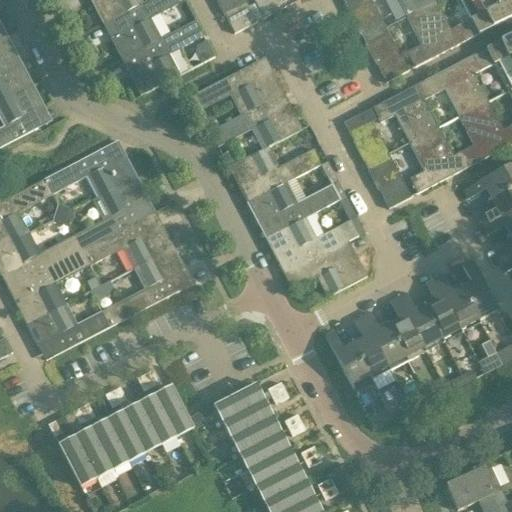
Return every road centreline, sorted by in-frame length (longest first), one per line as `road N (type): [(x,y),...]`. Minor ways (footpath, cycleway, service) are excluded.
road 1 (residential): [(265,287),(202,167),(189,152),(71,97),(19,0)]
road 2 (residential): [(0,306),(52,400),(265,287)]
road 3 (residential): [(323,123),(371,93),(323,2),(271,24)]
road 4 (residential): [(402,278),(323,123)]
road 5 (residential): [(374,460),(352,442),(290,330)]
road 6 (residential): [(511,288),(488,245),(460,245),(402,278)]
road 7 (residential): [(396,464),(421,461),(511,416)]
road 8 (residential): [(402,278),(290,330)]
